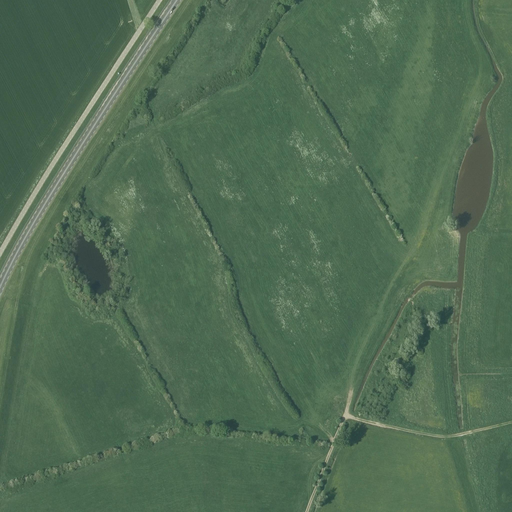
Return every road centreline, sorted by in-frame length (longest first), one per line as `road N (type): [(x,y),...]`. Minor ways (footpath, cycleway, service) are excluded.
road 1 (primary): [(0,288),(78,150),(179,0)]
road 2 (unclassified): [(160,0),(0,252)]
